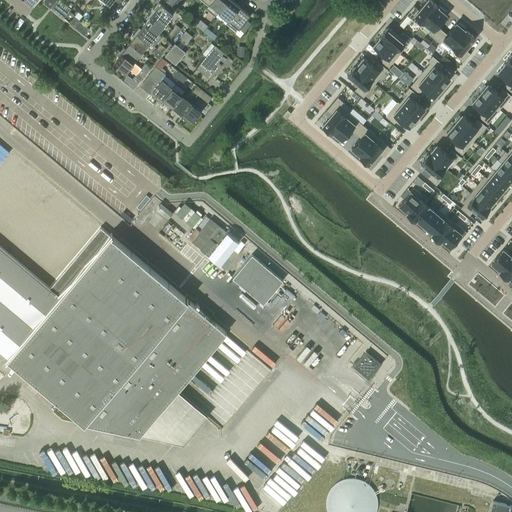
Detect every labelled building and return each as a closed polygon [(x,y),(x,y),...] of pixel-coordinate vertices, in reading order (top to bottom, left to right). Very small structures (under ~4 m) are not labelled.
[(22,0),(22,1),(31,8),(35,2),(32,0),(22,0)] [(118,0),(104,0),(109,3),(106,6),(111,10),(118,0)] [(218,12),(228,0),(211,0),(208,4),(218,12)] [(228,20),(240,7),(231,0),(228,0),(218,12),(228,20)] [(413,6),(406,14),(420,26),(437,6),(430,0),(426,0),(418,10),(413,6)] [(164,23),(172,13),(159,2),(151,12),(164,23)] [(63,18),(67,12),(56,3),(52,9),(63,18)] [(437,6),(420,26),(421,27),(424,23),(432,30),(429,34),(434,38),(442,30),(437,25),(446,14),(444,13),(445,11),(439,7),(438,8),(437,7),(438,6),(437,6)] [(251,21),(251,19),(248,17),(250,15),(240,7),(228,20),(243,32),(251,23),(250,22),(251,21)] [(156,32),(164,23),(151,12),(147,16),(149,18),(144,23),(156,32)] [(73,26),(78,20),(73,16),(68,23),(73,26)] [(88,28),(78,20),(73,26),(83,35),(88,28)] [(148,42),(156,32),(144,23),(140,29),(138,28),(135,32),(148,42)] [(442,30),(434,38),(440,43),(441,41),(450,48),(466,30),(465,29),(465,30),(464,29),(465,28),(459,23),(458,24),(456,23),(447,34),(442,30)] [(177,33),(181,28),(176,24),(172,29),(177,33)] [(387,26),(379,36),(400,53),(412,39),(403,31),(399,36),(387,26)] [(174,38),(177,34),(177,33),(172,29),(168,34),(174,38)] [(466,30),(450,48),(459,55),(457,57),(463,62),(470,53),(465,49),(475,37),(466,30)] [(187,41),(191,36),(185,31),(181,36),(187,41)] [(141,52),(148,42),(135,32),(132,36),(133,37),(129,43),(141,52)] [(380,37),(373,45),(384,55),(379,60),(388,67),(400,53),(379,36),(380,37)] [(133,62),(141,52),(129,43),(125,48),(123,47),(119,51),(133,62)] [(161,53),(165,48),(160,44),(156,48),(161,53)] [(210,78),(224,62),(228,65),(232,60),(214,45),(197,67),(210,78)] [(158,57),(161,53),(156,48),(153,53),(158,57)] [(141,68),(133,62),(119,51),(116,55),(118,57),(113,62),(125,72),(129,67),(137,73),(135,76),(140,80),(146,72),(141,68)] [(429,63),(422,71),(442,88),(449,79),(438,69),(442,64),(432,56),(427,61),(429,63)] [(355,65),(354,66),(375,83),(387,69),(378,61),(374,66),(363,57),(355,66),(355,65)] [(505,63),(497,71),(508,81),(504,86),(511,92),(511,68),(504,62),(505,63)] [(146,72),(150,68),(145,63),(141,68),(146,72)] [(153,79),(160,71),(155,66),(148,75),(153,79)] [(354,66),(347,75),(358,85),(354,90),(363,97),(375,83),(354,66)] [(178,79),(182,74),(177,70),(173,75),(178,79)] [(158,83),(161,79),(165,74),(160,71),(153,79),(158,83)] [(422,71),(410,85),(419,93),(423,88),(434,97),(436,95),(437,96),(442,90),(440,89),(442,88),(422,71)] [(182,83),(187,78),(182,74),(178,79),(182,83)] [(161,101),(172,87),(161,79),(158,83),(152,91),(158,96),(156,97),(161,101)] [(484,84),(479,90),(481,91),(479,93),(499,109),(511,95),(502,88),(498,93),(487,84),(485,85),(484,84)] [(197,95),(201,89),(197,86),(192,91),(197,95)] [(172,107),(181,95),(172,87),(161,101),(165,104),(166,102),(172,107)] [(397,101),(416,118),(424,109),(413,99),(417,94),(409,87),(404,93),(406,94),(399,102),(397,101)] [(211,97),(201,89),(197,95),(207,103),(211,97)] [(479,93),(472,102),(483,111),(478,116),(487,123),(499,109),(479,93)] [(180,116),(191,103),(181,95),(172,107),(177,111),(176,113),(180,116)] [(332,113),(322,125),(331,133),(348,112),(351,109),(343,101),(337,97),(327,109),(332,113)] [(397,101),(385,115),(394,123),(398,118),(409,127),(410,125),(412,126),(417,120),(415,119),(416,118),(397,101)] [(191,122),(201,111),(191,103),(180,116),(184,119),(185,118),(191,122)] [(348,112),(331,133),(332,132),(333,133),(332,135),(338,139),(339,138),(341,140),(350,129),(355,133),(362,124),(348,112)] [(459,115),(454,121),(455,122),(454,123),(473,140),(485,126),(477,118),(473,123),(461,114),(460,116),(459,115)] [(454,123),(446,132),(457,142),(453,147),(462,154),(473,140),(454,123)] [(360,137),(351,148),(353,150),(352,151),(357,156),(359,154),(360,155),(359,156),(359,157),(376,136),(362,124),(355,133),(360,137)] [(376,136),(359,157),(369,164),(378,152),(383,157),(391,148),(376,136)] [(428,153),(427,153),(446,169),(453,160),(455,162),(460,156),(451,149),(447,154),(436,145),(429,153),(428,153)] [(511,157),(505,151),(498,160),(511,171),(511,157)] [(427,153),(420,162),(431,172),(427,177),(436,184),(441,179),(439,177),(446,169),(427,153)] [(493,169),(492,169),(508,183),(511,178),(511,171),(498,160),(497,160),(501,163),(495,170),(493,169)] [(484,176),(502,191),(508,183),(492,169),(486,177),(484,176)] [(484,176),(477,184),(495,199),(502,191),(484,176)] [(477,184),(470,193),(488,208),(489,208),(488,207),(495,199),(477,184)] [(413,187),(398,205),(407,212),(406,213),(422,194),(413,187)] [(464,203),(460,208),(462,209),(469,215),(473,210),(481,217),(488,208),(470,193),(463,201),(464,203)] [(422,194),(406,213),(415,220),(427,205),(419,198),(422,195),(422,194)] [(427,205),(415,220),(416,220),(423,226),(438,208),(435,212),(427,205)] [(438,208),(423,226),(431,233),(431,234),(447,215),(438,208)] [(447,215),(431,234),(439,241),(455,222),(453,224),(446,217),(447,215)] [(455,222),(439,241),(440,241),(440,240),(449,247),(464,229),(455,222)] [(0,351),(6,356),(4,359),(5,360),(7,358),(62,404),(83,423),(96,425),(139,435),(144,428),(164,404),(176,390),(225,332),(110,235),(111,234),(110,233),(109,234),(100,227),(50,287),(0,244),(0,351)] [(503,249),(491,263),(499,270),(498,271),(499,271),(511,256),(503,249)] [(263,303),(282,280),(251,254),(232,277),(263,303)] [(511,256),(499,271),(507,278),(511,271),(511,256)] [(368,379),(381,364),(366,351),(353,366),(368,379)] [(511,511),(511,506),(492,501),(489,511),(511,511)]
